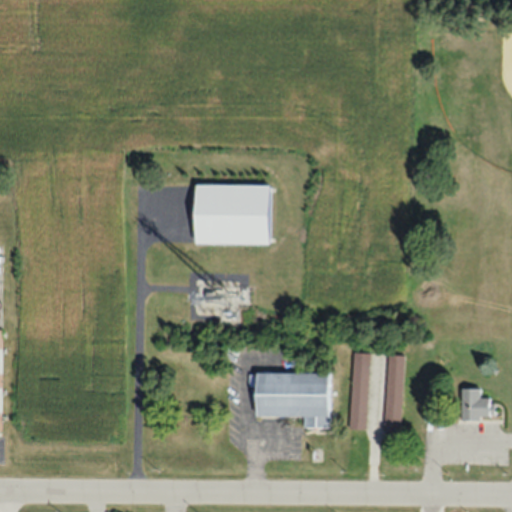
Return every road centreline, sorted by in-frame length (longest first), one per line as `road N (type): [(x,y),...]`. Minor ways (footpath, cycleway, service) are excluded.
road 1 (residential): [(0,488),(511,492)]
road 2 (residential): [(137,490),(141,194)]
